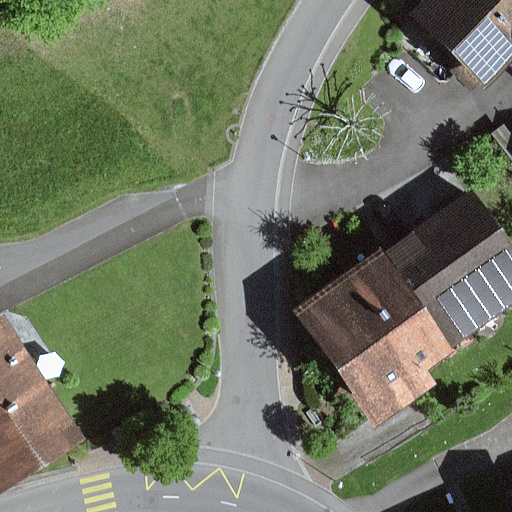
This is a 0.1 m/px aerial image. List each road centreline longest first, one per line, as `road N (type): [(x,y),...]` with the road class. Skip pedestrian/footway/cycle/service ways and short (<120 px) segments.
road 1 (residential): [(340,0),(287,74),(257,175),(245,243),(252,424),(233,506)]
road 2 (tertiary): [(61,511),(175,498),(233,506)]
